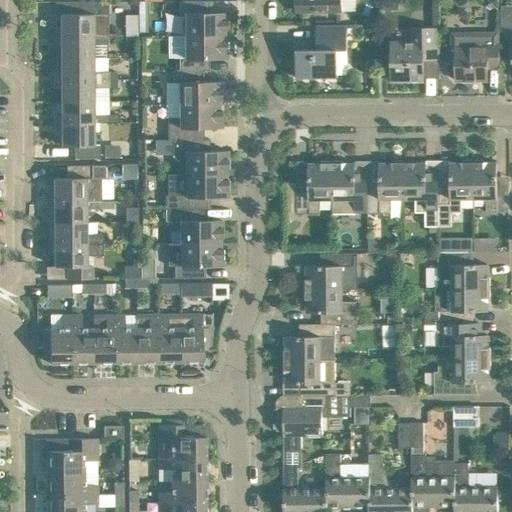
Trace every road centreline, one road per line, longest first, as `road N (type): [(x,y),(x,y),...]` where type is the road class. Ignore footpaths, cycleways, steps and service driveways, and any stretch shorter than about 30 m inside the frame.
road 1 (residential): [(234,399),(232,344),(261,274),(258,114)]
road 2 (residential): [(258,114),(511,116)]
road 3 (residential): [(0,302),(16,258),(15,79),(7,67)]
road 4 (residential): [(234,399),(52,399),(31,391)]
road 5 (residential): [(31,391),(20,413),(20,511)]
